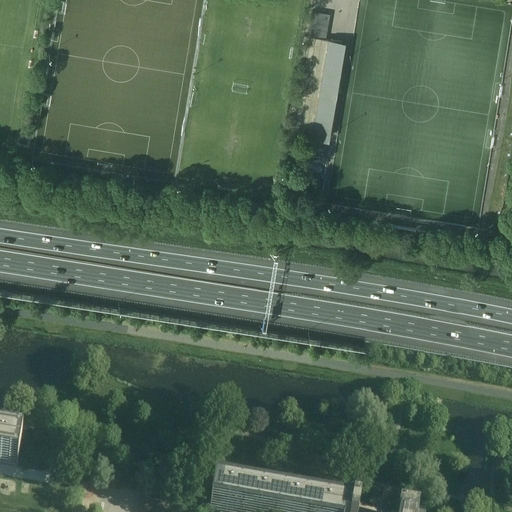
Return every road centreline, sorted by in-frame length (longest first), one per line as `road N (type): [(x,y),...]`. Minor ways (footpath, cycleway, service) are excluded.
road 1 (motorway): [(0,261),(511,346)]
road 2 (motorway): [(511,317),(0,235)]
road 3 (unknown): [(511,45),(484,233)]
